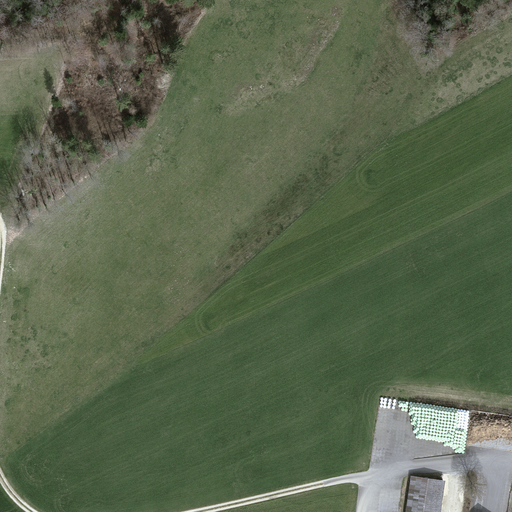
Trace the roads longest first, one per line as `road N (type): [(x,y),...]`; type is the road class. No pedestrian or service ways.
road 1 (track): [(198,511),(362,476)]
road 2 (track): [(511,462),(362,476)]
